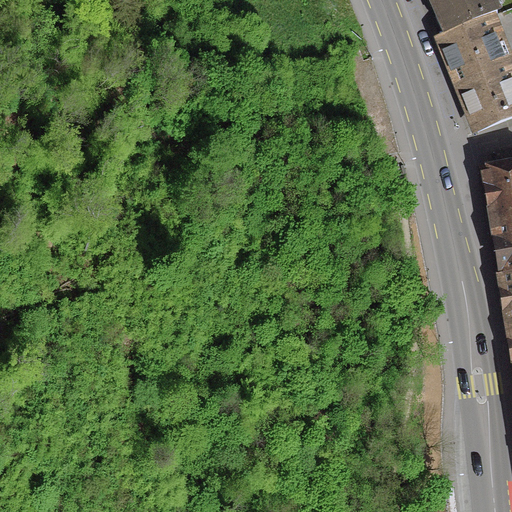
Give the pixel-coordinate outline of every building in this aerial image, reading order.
[(488,0),(428,0),(444,35),(484,19),(495,15),(488,0)] [(444,35),(436,38),(455,87),(502,66),(484,19),(444,35)] [(455,87),(474,133),(511,118),(511,90),(502,66),(455,87)] [(511,162),(511,159),(498,162),(499,169),(480,172),(489,226),(511,222),(511,162)] [(511,222),(489,226),(497,276),(511,273),(511,222)] [(511,273),(497,276),(505,326),(511,325),(511,273)]
